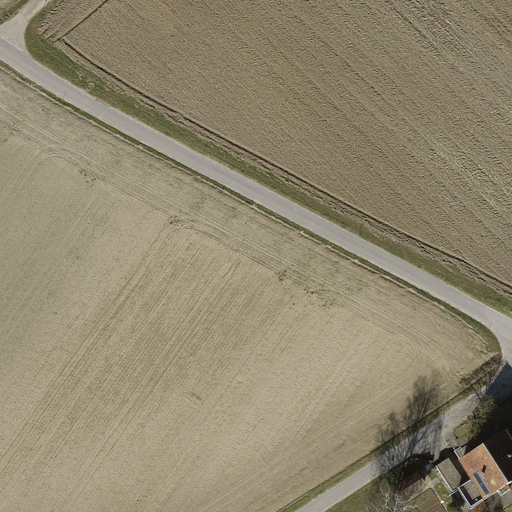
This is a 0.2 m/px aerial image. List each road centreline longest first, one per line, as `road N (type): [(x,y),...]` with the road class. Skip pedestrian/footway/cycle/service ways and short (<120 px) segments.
road 1 (residential): [(511,333),(0,47)]
road 2 (residential): [(511,377),(309,511)]
